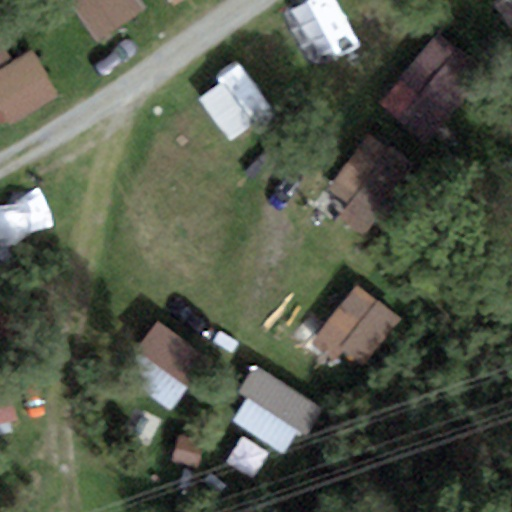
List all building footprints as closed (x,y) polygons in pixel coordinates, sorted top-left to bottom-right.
[(99,0),(85,8),(110,51),(156,25),(141,0),(99,0)] [(176,0),(183,14),(213,0),(176,0)] [(454,44),(394,114),(442,155),(502,84),(454,44)] [(50,63),(0,89),(0,98),(20,137),(74,109),(50,63)] [(386,142),(338,201),(386,239),(434,180),(386,142)] [(375,382),(416,328),(371,294),(330,348),(375,382)] [(243,425),(301,467),(334,421),(275,380),(243,425)] [(0,390),(0,443),(21,442),(17,389),(0,390)]
